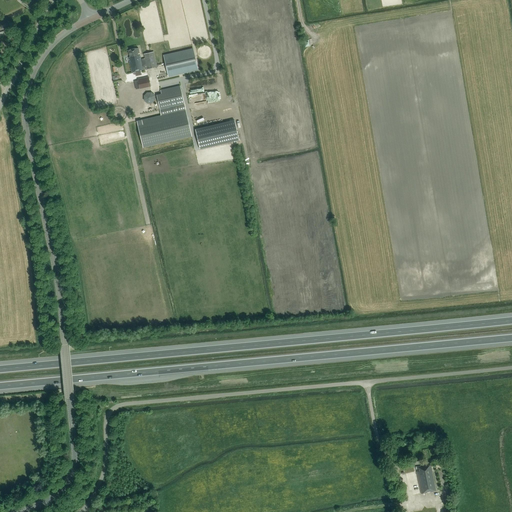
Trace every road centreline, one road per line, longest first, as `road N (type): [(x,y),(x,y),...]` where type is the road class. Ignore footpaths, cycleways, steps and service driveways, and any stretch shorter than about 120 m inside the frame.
road 1 (tertiary): [(19,511),(58,493),(75,461),(59,286),(27,137),(26,92),(47,50),(90,19)]
road 2 (motorway): [(511,320),(0,369)]
road 3 (motorway): [(0,386),(511,337)]
road 4 (unclassified): [(79,511),(103,475),(105,421),(119,404),(511,368)]
road 5 (track): [(411,505),(374,423),(366,381)]
